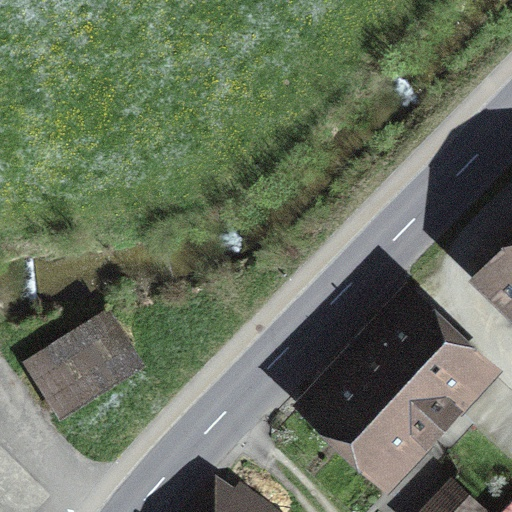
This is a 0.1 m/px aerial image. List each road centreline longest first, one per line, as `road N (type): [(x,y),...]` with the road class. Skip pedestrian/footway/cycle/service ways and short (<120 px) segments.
road 1 (tertiary): [(134,511),(511,120)]
road 2 (track): [(225,410),(324,511)]
